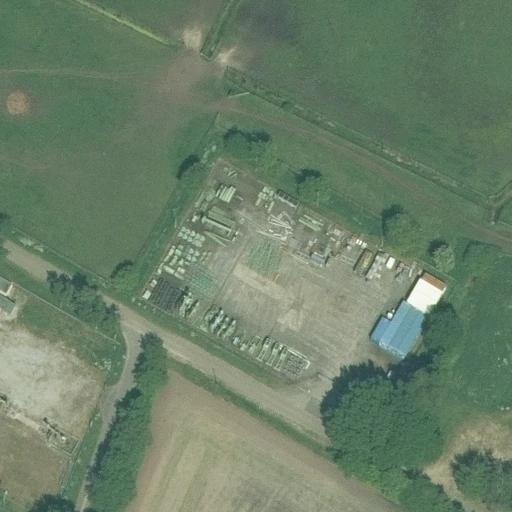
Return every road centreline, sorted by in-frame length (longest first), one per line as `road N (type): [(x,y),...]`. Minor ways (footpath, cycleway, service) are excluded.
road 1 (unclassified): [(431,511),(147,347)]
road 2 (unclassified): [(147,347),(88,511)]
road 3 (unclassified): [(147,347),(0,258)]
